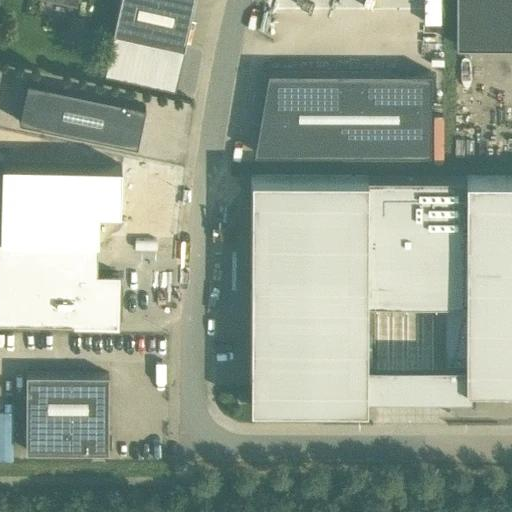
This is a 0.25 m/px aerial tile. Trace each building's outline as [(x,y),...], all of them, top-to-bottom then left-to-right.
[(183,48),(193,0),(119,0),(112,33),(183,48)] [(381,0),(382,40),(444,39),(442,0),(381,0)] [(511,0),(455,0),(455,44),(511,44),(511,0)] [(80,37),(79,20),(67,20),(67,37),(80,37)] [(112,33),(103,71),(175,87),(183,48),(112,33)] [(253,152),(430,151),(429,69),(267,70),(253,152)] [(137,146),(145,105),(26,81),(18,121),(137,146)] [(0,162),(0,235),(89,237),(90,207),(114,208),(115,165),(0,162)] [(511,385),(511,175),(251,177),(250,405),(366,406),(366,394),(366,363),(366,302),(444,303),(444,363),(444,385),(470,386),(511,385)] [(89,239),(0,237),(0,318),(109,320),(110,272),(88,271),(89,239)] [(107,450),(108,373),(26,372),(25,450),(107,450)] [(0,410),(0,458),(13,458),(13,410),(0,410)]
